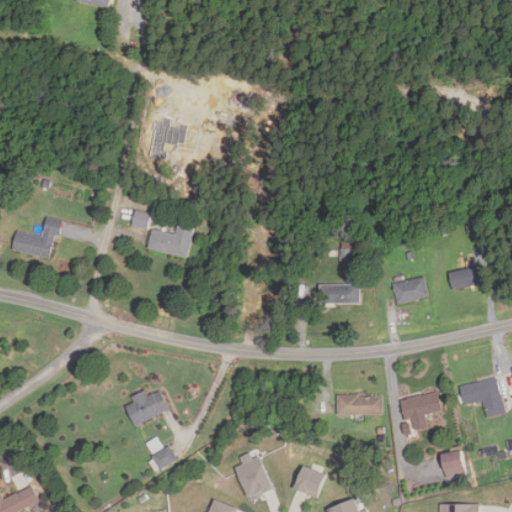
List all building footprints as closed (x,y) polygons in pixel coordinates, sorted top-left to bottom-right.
[(147,229),(152,214),(137,209),(132,225),(147,229)] [(61,219),(47,215),(43,236),(17,230),(13,250),(53,258),(61,219)] [(480,231),(477,220),(467,222),(470,234),(480,231)] [(194,226),(178,223),(176,233),(152,229),(149,249),(189,256),(194,226)] [(453,289),(481,283),(478,266),(450,271),(453,289)] [(398,302),(429,298),(426,277),(395,282),(398,302)] [(361,284),(320,284),(320,303),(361,303),(361,284)] [(461,384),(465,404),(485,400),(488,416),(505,413),(498,378),(461,384)] [(125,401),(136,424),(170,408),(161,389),(149,394),(147,391),(125,401)] [(401,399),(405,418),(443,411),(439,391),(401,399)] [(338,394),(338,414),(383,414),(383,394),(338,394)] [(179,459),(171,445),(153,454),(160,469),(179,459)] [(443,454),(447,470),(465,466),(462,449),(443,454)] [(237,467),(251,500),(276,489),(261,455),(253,458),(251,452),(241,456),(244,463),(237,467)] [(318,498),(328,474),(305,464),(295,488),(318,498)] [(0,511),(18,511),(40,502),(32,486),(5,499),(0,489),(0,511)] [(329,511),(368,511),(365,504),(359,506),(356,498),(328,509),(329,511)] [(211,511),(241,511),(243,509),(217,499),(211,511)] [(481,511),(481,503),(441,503),(441,511),(481,511)]
